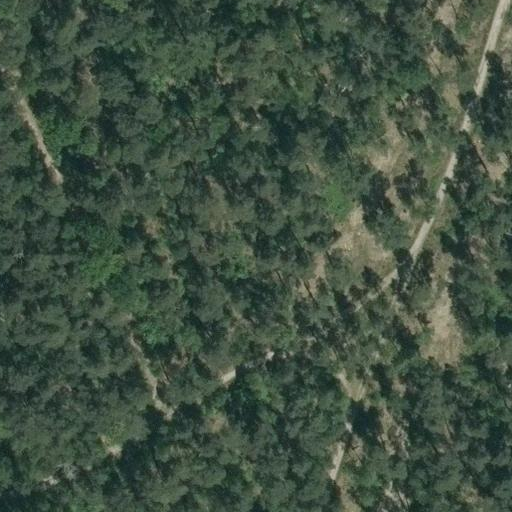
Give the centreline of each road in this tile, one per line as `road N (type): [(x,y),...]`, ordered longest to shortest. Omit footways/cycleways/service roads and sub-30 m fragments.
road 1 (track): [(0,68),(170,409),(343,312),(415,247)]
road 2 (track): [(323,511),(358,388),(438,199),(505,0)]
road 3 (track): [(170,409),(96,460),(0,498)]
